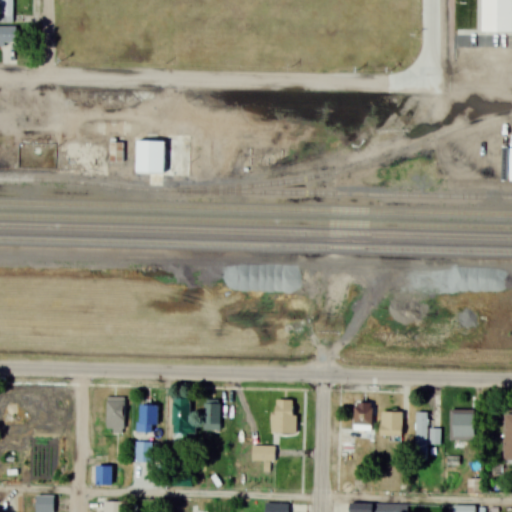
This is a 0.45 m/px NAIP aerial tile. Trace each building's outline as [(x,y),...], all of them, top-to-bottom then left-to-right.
[(0,0),(0,23),(14,23),(13,0),(0,0)] [(511,0),(478,0),(478,30),(511,30),(511,0)] [(0,27),(0,51),(15,52),(15,28),(0,27)] [(122,162),(122,139),(109,139),(109,162),(122,162)] [(136,175),(150,175),(150,186),(165,186),(165,140),(136,140),(136,175)] [(124,397),(106,397),(106,432),(124,432),(124,397)] [(172,435),(196,435),(196,423),(190,423),(190,398),(172,398),(172,435)] [(220,432),(220,400),(204,400),(204,432),(220,432)] [(273,434),(295,434),(295,400),(273,400),(273,434)] [(372,431),(372,403),(354,403),(354,431),(372,431)] [(138,434),(156,434),(156,405),(138,405),(138,434)] [(402,437),(402,412),(380,412),(380,437),(402,437)] [(415,459),(427,459),(427,412),(415,412),(415,459)] [(503,461),(511,461),(511,414),(504,414),(503,461)] [(476,434),(476,415),(452,415),(452,434),(476,434)] [(432,443),(438,444),(441,432),(434,430),(432,443)] [(134,463),(152,463),(152,441),(134,441),(134,463)] [(274,446),(251,446),(251,462),(274,462),(274,446)] [(111,465),(95,465),(95,487),(111,487),(111,465)] [(191,486),(191,475),(172,475),(172,486),(191,486)] [(52,511),(53,496),(35,496),(35,511),(52,511)] [(102,511),(124,511),(125,501),(103,501),(102,511)] [(264,511),(287,511),(287,503),(265,503),(264,511)]
